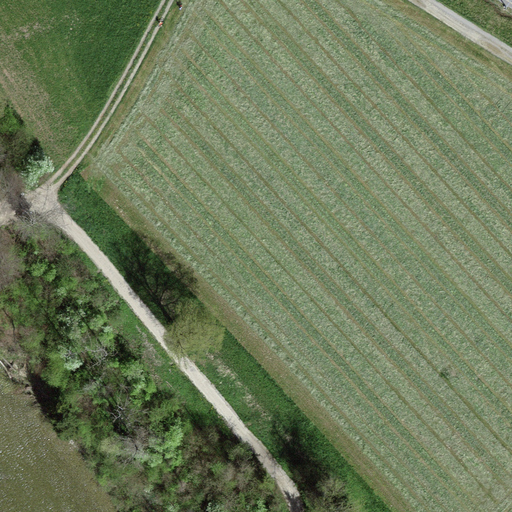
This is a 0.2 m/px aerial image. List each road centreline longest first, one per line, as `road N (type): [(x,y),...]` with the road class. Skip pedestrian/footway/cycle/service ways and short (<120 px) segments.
road 1 (track): [(294,511),(281,478),(67,224),(35,201),(0,215)]
road 2 (track): [(167,0),(95,131),(35,201)]
